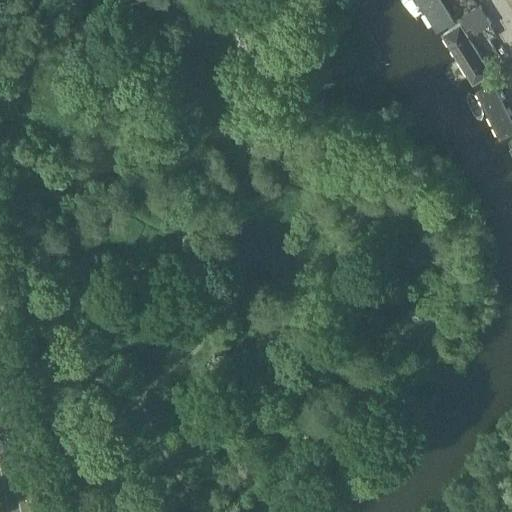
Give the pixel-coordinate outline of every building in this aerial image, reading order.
[(416,0),(440,35),(461,21),(447,0),(416,0)] [(491,26),(480,8),(461,19),(468,30),(472,28),(476,35),(491,26)] [(476,85),(492,75),(463,28),(447,39),(476,85)] [(511,77),(511,63),(503,68),(508,79),(511,77)] [(503,141),(511,137),(511,115),(496,82),(479,90),(503,141)]
